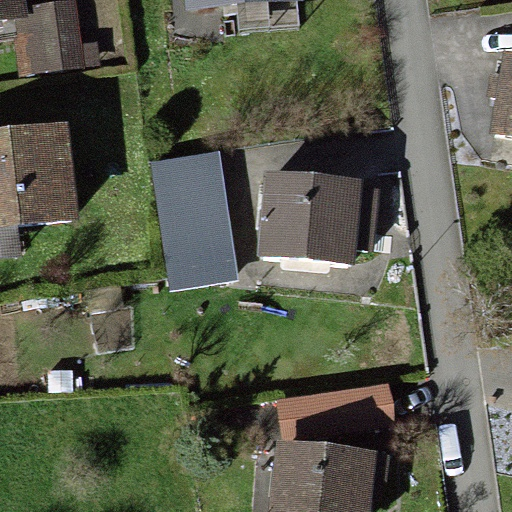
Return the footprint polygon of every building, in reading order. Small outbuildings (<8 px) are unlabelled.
[(26,0),(0,0),(0,35),(31,30),(26,0)] [(301,0),(180,0),(182,29),(303,20),(301,0)] [(87,69),(78,15),(37,22),(45,76),(87,69)] [(511,71),(495,151),(511,155),(511,71)] [(62,156),(0,160),(0,248),(68,243),(62,156)] [(365,201),(268,193),(261,278),(358,286),(365,201)] [(394,400),(297,411),(302,448),(398,437),(394,400)] [(379,511),(382,475),(285,468),(281,511),(379,511)]
